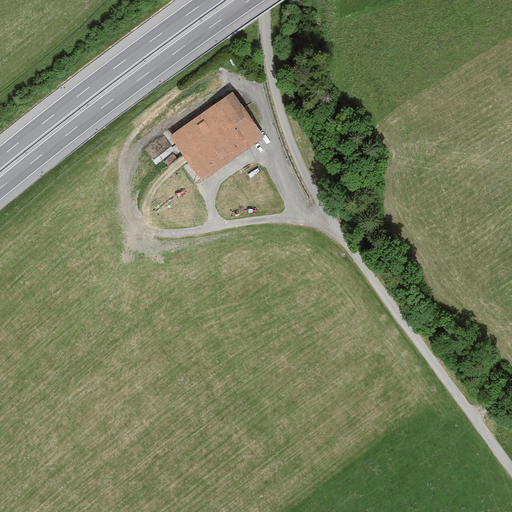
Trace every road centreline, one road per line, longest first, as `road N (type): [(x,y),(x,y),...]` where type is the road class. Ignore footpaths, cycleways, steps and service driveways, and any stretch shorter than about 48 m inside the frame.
road 1 (unclassified): [(511,470),(325,212),(283,118),(262,0)]
road 2 (motorway): [(0,189),(250,0)]
road 3 (motorway): [(207,0),(0,157)]
